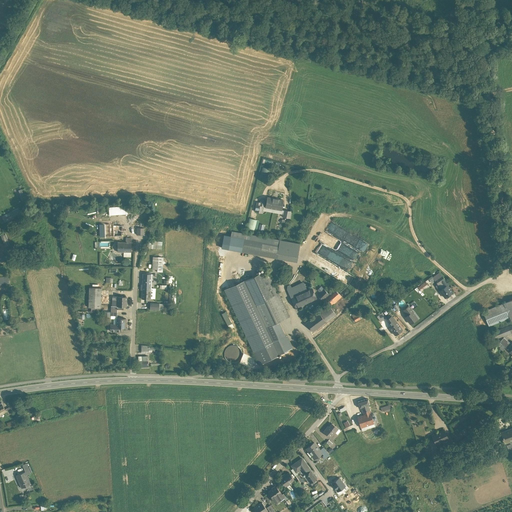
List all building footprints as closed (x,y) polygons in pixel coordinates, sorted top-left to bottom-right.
[(267,178),(269,168),(261,166),(259,177),(267,178)] [(283,200),(267,198),(266,207),(281,210),(283,200)] [(127,206),(109,207),(110,214),(127,213),(127,206)] [(18,208),(10,213),(13,219),(21,214),(18,208)] [(10,213),(1,217),(4,223),(13,219),(10,213)] [(257,221),(249,219),(246,229),(254,231),(257,221)] [(113,224),(99,224),(100,237),(113,236),(113,224)] [(113,236),(113,239),(121,239),(121,236),(122,236),(122,224),(113,224),(113,236)] [(279,246),(243,239),(241,251),(277,257),(279,246)] [(149,240),(146,247),(162,248),(162,241),(149,240)] [(126,242),(118,242),(117,252),(131,252),(131,242),(126,242)] [(161,257),(153,256),(152,269),(157,270),(158,265),(161,265),(161,257)] [(267,270),(242,281),(264,328),(275,323),(288,316),(267,270)] [(152,274),(143,274),(142,290),(151,291),(152,274)] [(452,293),(447,285),(448,285),(444,280),(439,284),(439,283),(438,284),(441,289),(440,291),(445,298),(452,293)] [(259,365),(277,356),(264,328),(242,281),(224,290),(259,365)] [(343,281),(334,289),(338,293),(347,285),(343,281)] [(421,289),(429,284),(427,281),(419,286),(421,289)] [(101,287),(89,287),(88,311),(100,311),(100,305),(101,287)] [(306,291),(292,298),(296,307),(316,298),(312,289),(306,291)] [(324,289),(318,295),(322,300),(328,294),(327,292),(324,289)] [(328,294),(322,300),(328,305),(330,307),(341,296),(338,293),(334,289),(328,294)] [(151,291),(142,290),(142,298),(143,299),(146,299),(147,298),(150,298),(151,291)] [(127,297),(118,296),(113,296),(112,305),(112,306),(118,306),(117,309),(123,309),(123,306),(126,306),(127,297)] [(511,299),(503,303),(503,304),(509,317),(511,323),(511,299)] [(503,304),(483,312),(489,326),(509,317),(503,304)] [(328,305),(319,313),(321,315),(331,308),(330,307),(328,305)] [(331,308),(321,315),(319,313),(306,322),(313,331),(336,314),(331,308)] [(410,308),(405,312),(407,315),(405,317),(410,324),(417,319),(413,313),(410,308)] [(227,311),(223,313),(230,328),(235,326),(227,311)] [(356,312),(355,311),(351,313),(356,322),(360,319),(356,312)] [(386,318),(382,313),(377,317),(381,322),(386,318)] [(126,318),(117,318),(117,325),(110,324),(110,330),(121,331),(121,328),(125,328),(126,318)] [(396,323),(392,318),(388,321),(392,326),(389,328),(395,335),(402,330),(397,322),(396,323)] [(275,323),(264,328),(277,356),(292,349),(285,334),(281,337),(275,323)] [(508,326),(499,330),(502,336),(511,333),(508,326)] [(499,330),(492,333),(495,339),(502,336),(499,330)] [(511,344),(504,338),(499,343),(507,349),(511,344)] [(148,356),(142,356),(142,360),(138,360),(138,367),(148,367),(148,360),(148,356)] [(367,399),(358,402),(360,408),(361,408),(363,412),(369,410),(368,405),(369,405),(367,399)] [(369,410),(363,412),(364,415),(357,417),(361,427),(374,423),(369,410)] [(332,423),(327,429),(326,428),(323,431),(330,438),(335,432),(334,431),(337,428),(338,429),(338,428),(332,423),(331,423),(332,423)] [(511,428),(502,433),(504,436),(502,436),(503,438),(505,443),(511,440),(511,428)] [(444,430),(438,433),(442,442),(448,439),(444,430)] [(442,442),(438,433),(432,436),(436,445),(442,442)] [(314,442),(306,448),(314,459),(322,453),(314,442)] [(323,447),(321,449),(325,455),(326,453),(328,456),(329,455),(323,447)] [(316,478),(302,458),(292,465),(293,468),(295,470),(299,467),(304,474),(303,475),(303,476),(304,476),(306,480),(308,479),(310,482),(316,478)] [(25,471),(16,475),(19,481),(28,477),(27,474),(30,473),(26,463),(22,464),(25,471)] [(289,472),(280,479),(285,486),(286,486),(288,490),(292,488),(289,484),(294,480),(289,472)] [(28,477),(19,481),(21,488),(31,484),(28,477)] [(346,486),(340,477),(330,483),(336,493),(346,486)] [(298,480),(295,483),(297,486),(300,490),(301,490),(304,488),(298,480)] [(281,493),(276,486),(268,492),(275,502),(276,502),(277,503),(279,501),(279,500),(279,499),(283,497),(282,494),(281,493)] [(262,502),(254,508),(256,511),(264,511),(267,510),(262,502)]
